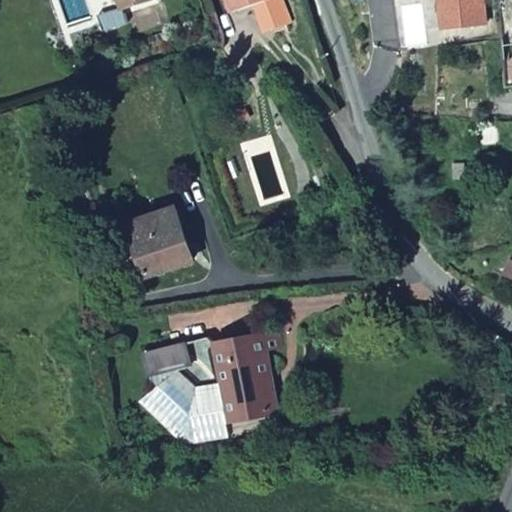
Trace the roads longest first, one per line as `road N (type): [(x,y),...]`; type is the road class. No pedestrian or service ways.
road 1 (residential): [(511,322),(436,278),(407,243),(324,0)]
road 2 (unknown): [(436,278),(415,291),(182,326)]
